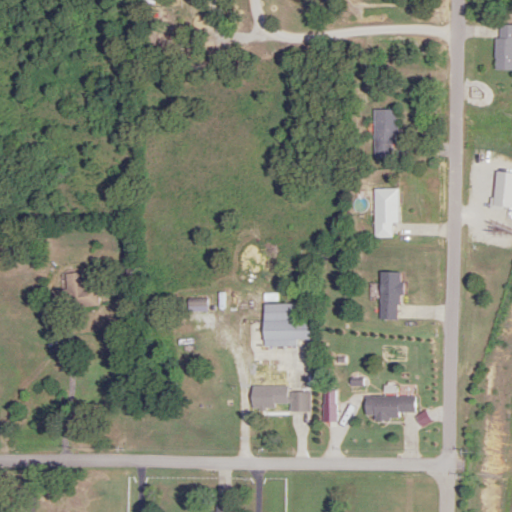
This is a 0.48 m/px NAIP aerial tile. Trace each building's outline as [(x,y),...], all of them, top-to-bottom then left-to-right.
[(511,24),(493,25),(493,69),(511,69),(511,24)] [(372,109),(372,157),(396,157),(396,109),(372,109)] [(396,189),(373,189),(373,237),(396,237),(396,189)] [(65,273),(66,292),(54,292),(54,308),(97,306),(96,287),(85,287),(84,272),(65,273)] [(398,272),(378,272),(378,320),(398,320),(398,272)] [(293,304),(261,304),(261,346),(294,346),(294,340),(310,340),(310,321),(293,321),(293,304)] [(285,369),(263,370),(264,382),(255,382),(255,396),(260,396),(261,414),(309,413),(308,393),(286,393),(285,369)] [(413,417),(413,396),(362,397),(362,418),(413,417)]
